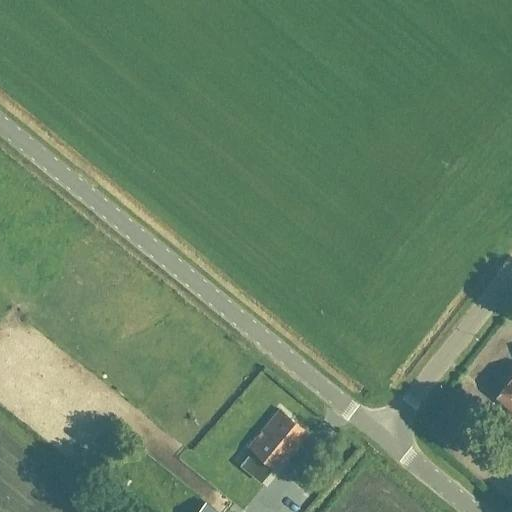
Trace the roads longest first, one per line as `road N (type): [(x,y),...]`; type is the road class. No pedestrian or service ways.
road 1 (tertiary): [(384,434),(0,126)]
road 2 (unclassified): [(384,434),(511,269)]
road 3 (tertiary): [(479,511),(384,434)]
